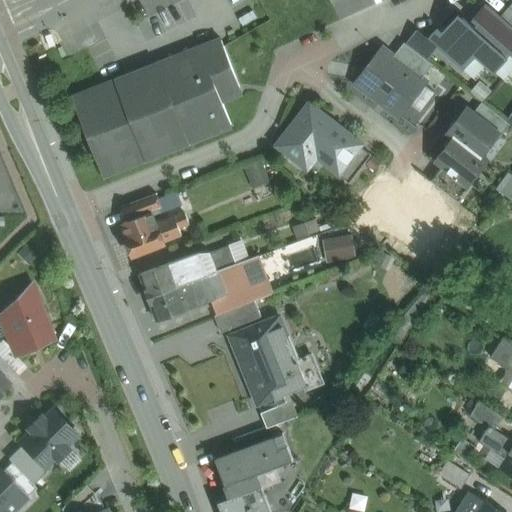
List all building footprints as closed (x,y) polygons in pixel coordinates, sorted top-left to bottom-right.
[(511,27),(500,17),(485,4),(473,18),(478,23),(511,53),(511,27)] [(511,9),(509,6),(500,17),(511,27),(511,9)] [(474,27),(466,19),(459,13),(446,28),(449,31),(446,35),(437,28),(428,38),(439,48),(464,69),(476,55),(495,72),(508,57),(474,27)] [(511,53),(478,23),(474,27),(508,57),(511,53)] [(428,38),(417,29),(406,43),(428,61),(439,48),(428,38)] [(106,84),(73,97),(104,177),(232,126),(222,101),(242,93),(224,47),(221,39),(106,84)] [(406,43),(404,42),(393,57),(421,79),(433,64),(428,61),(406,43)] [(393,57),(382,49),(357,82),(400,115),(425,82),(421,79),(393,57)] [(510,124),(482,102),(473,113),(499,133),(498,134),(501,136),(510,124)] [(361,144),(310,104),(287,133),(291,136),(281,148),(303,165),(313,152),(338,171),(339,172),(360,145),(361,144)] [(473,113),(467,108),(448,133),(454,137),(455,137),(480,156),(481,155),(498,134),(499,133),(473,113)] [(480,156),(455,137),(454,137),(437,160),(443,165),(468,185),(469,184),(487,160),(481,155),(480,156)] [(372,155),(360,145),(339,172),(338,171),(337,173),(350,183),(372,155)] [(260,161),(245,168),(251,180),(265,174),(260,161)] [(468,185),(443,165),(431,181),(459,203),(472,186),(469,184),(468,185)] [(177,192),(159,199),(162,208),(159,209),(160,213),(182,205),(177,192)] [(156,193),(122,206),(128,221),(153,212),(154,215),(160,213),(159,209),(162,208),(159,199),(156,193)] [(128,221),(122,224),(127,239),(133,255),(164,243),(164,242),(182,235),(179,228),(189,224),(185,213),(175,217),(161,222),(160,219),(156,221),(154,215),(153,212),(128,221)] [(354,234),(325,237),(327,260),(355,258),(354,234)] [(210,253),(211,256),(217,271),(246,261),(238,242),(210,253)] [(196,262),(198,261),(196,254),(172,263),(181,285),(202,277),(196,262)] [(198,261),(196,262),(202,277),(217,271),(211,256),(198,261)] [(212,300),(218,315),(255,300),(272,293),(258,256),(246,261),(217,271),(218,272),(227,294),(212,300)] [(172,263),(140,274),(148,297),(181,285),(172,263)] [(181,285),(148,297),(157,320),(188,308),(188,309),(212,300),(227,294),(218,272),(217,271),(202,277),(181,285)] [(32,283),(0,315),(0,319),(15,356),(55,339),(32,283)] [(218,315),(215,316),(222,332),(261,317),(255,300),(218,315)] [(244,370),(294,349),(280,315),(230,336),(244,370)] [(511,350),(500,343),(491,356),(509,368),(511,369),(511,350)] [(294,349),(244,370),(258,403),(304,385),(307,392),(326,385),(313,353),(298,359),(294,349)] [(0,374),(8,367),(0,358),(0,374)] [(511,369),(509,368),(500,381),(511,388),(511,369)] [(503,416),(480,402),(470,416),(489,428),(489,427),(494,430),(503,416)] [(43,419),(40,416),(27,429),(30,432),(19,442),(22,445),(45,468),(46,467),(56,457),(59,460),(70,448),(67,445),(79,434),(54,409),(43,419)] [(511,441),(494,430),(489,427),(489,428),(480,443),(496,453),(502,457),(504,454),(508,457),(511,450),(511,441)] [(275,437),(217,458),(227,486),(256,475),(294,462),(288,445),(280,449),(275,437)] [(45,468),(22,445),(8,459),(12,463),(33,485),(48,470),(46,467),(45,468)] [(511,450),(508,457),(504,454),(502,457),(496,453),(491,462),(511,475),(511,450)] [(470,475),(448,461),(440,474),(461,488),(470,475)] [(33,485),(12,463),(1,472),(26,497),(36,487),(33,485)] [(1,472),(0,470),(0,510),(1,511),(10,511),(26,497),(1,472)] [(227,486),(224,487),(229,499),(234,511),(270,511),(256,475),(227,486)] [(95,493),(87,485),(62,508),(63,511),(100,511),(102,511),(95,493)] [(502,511),(472,493),(464,505),(474,511),(502,511)] [(219,502),(222,511),(234,511),(229,499),(219,502)]
